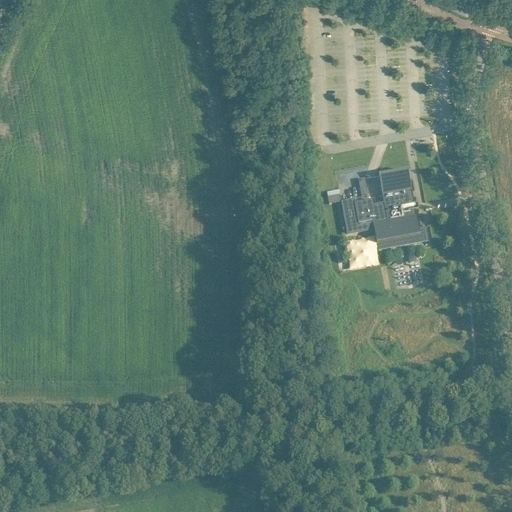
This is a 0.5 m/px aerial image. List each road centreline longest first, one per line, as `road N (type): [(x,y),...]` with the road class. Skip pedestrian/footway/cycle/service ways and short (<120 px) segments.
road 1 (track): [(0,489),(511,399)]
road 2 (track): [(311,433),(228,0)]
road 3 (unclassified): [(511,347),(470,100),(492,21)]
